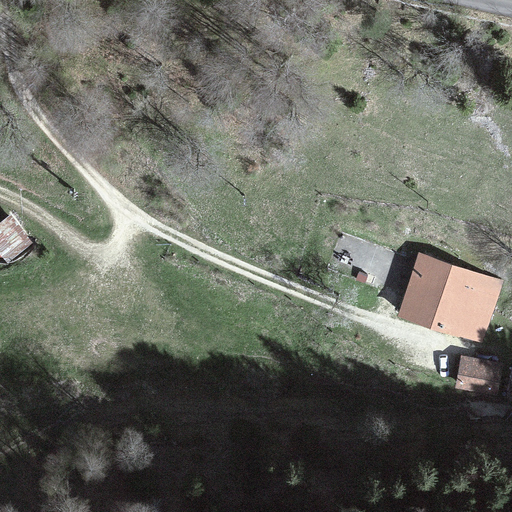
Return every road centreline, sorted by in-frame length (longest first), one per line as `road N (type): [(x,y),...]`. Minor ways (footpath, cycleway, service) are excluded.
road 1 (track): [(130,220),(271,285),(491,357)]
road 2 (track): [(130,220),(30,106),(3,0)]
road 3 (track): [(0,200),(89,256),(119,260),(130,220)]
